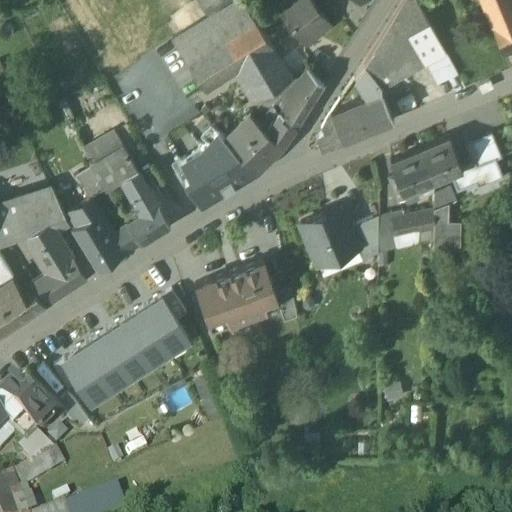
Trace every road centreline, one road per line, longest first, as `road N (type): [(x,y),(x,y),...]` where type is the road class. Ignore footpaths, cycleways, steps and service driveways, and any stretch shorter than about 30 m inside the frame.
road 1 (residential): [(0,359),(290,174)]
road 2 (residential): [(290,174),(511,85)]
road 3 (residential): [(290,174),(289,156),(388,0)]
